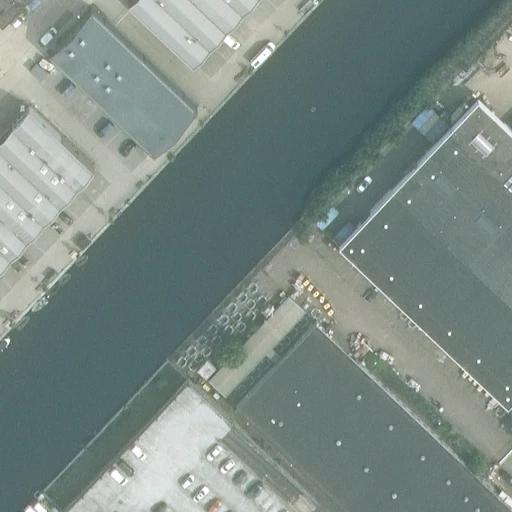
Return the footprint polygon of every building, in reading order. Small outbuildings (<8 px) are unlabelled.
[(0,0),(0,17),(2,19),(19,0),(0,0)] [(177,15),(161,0),(129,0),(128,2),(160,33),(177,15)] [(190,0),(161,0),(177,15),(190,0)] [(227,28),(196,0),(190,0),(177,15),(210,45),(227,28)] [(243,10),(231,0),(196,0),(227,28),(243,10)] [(252,0),(231,0),(243,10),(252,0)] [(75,80),(119,34),(91,7),(89,9),(91,10),(90,11),(51,52),(50,53),(49,52),(47,53),(64,69),(73,78),(75,80)] [(210,45),(177,15),(160,33),(192,64),(210,45)] [(101,104),(144,58),(119,34),(75,80),(85,90),(98,102),(101,104)] [(125,127),(169,81),(144,58),(101,104),(102,105),(115,117),(125,127)] [(153,151),(193,108),(195,109),(197,107),(169,81),(125,127),(127,129),(136,138),(143,144),(151,152),(153,154),(154,152),(153,151)] [(511,131),(477,99),(451,126),(450,127),(511,185),(511,131)] [(28,106),(11,124),(44,155),(61,137),(28,106)] [(11,124),(0,135),(0,146),(27,172),(44,155),(11,124)] [(511,185),(450,127),(338,245),(507,405),(511,398),(511,185)] [(61,137),(44,155),(76,186),(94,168),(61,137)] [(0,146),(0,179),(11,190),(27,172),(0,146)] [(44,155),(27,172),(60,203),(76,186),(44,155)] [(27,172),(11,190),(43,221),(60,203),(27,172)] [(0,179),(0,201),(11,190),(0,179)] [(11,190),(0,201),(0,212),(27,238),(43,221),(11,190)] [(0,212),(0,245),(10,256),(27,238),(0,212)] [(0,266),(10,256),(0,245),(0,266)] [(225,396),(305,311),(288,295),(208,379),(225,396)] [(346,511),(511,511),(511,507),(316,321),(235,406),(346,511)] [(207,359),(197,369),(203,375),(205,378),(215,367),(213,365),(207,359)] [(62,511),(311,511),(313,510),(317,506),(319,503),(188,378),(62,511)]
